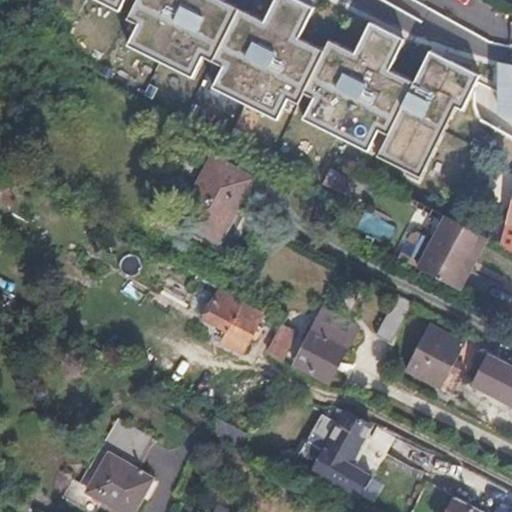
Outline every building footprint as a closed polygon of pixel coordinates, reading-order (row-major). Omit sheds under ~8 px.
[(302,121),(417,182),(472,77),(421,50),(404,82),(384,72),(400,42),(361,22),(349,45),(290,48),(311,8),(296,0),(265,0),(254,22),(211,0),(88,0),(113,13),(119,0),(122,0),(126,66),(207,61),(209,90),(274,124),(299,75),(302,121)] [(511,52),(493,51),(490,123),(511,123),(511,52)] [(432,142),(416,194),(451,205),(467,153),(432,142)] [(181,217),(219,238),(251,179),(213,159),(181,217)] [(328,168),(320,183),(342,195),(350,179),(328,168)] [(432,235),(416,267),(454,286),(479,238),(441,217),(432,235)] [(511,217),(498,243),(511,249),(511,217)] [(396,257),(416,267),(432,235),(418,228),(410,230),(396,257)] [(218,294),(204,321),(226,332),(221,343),(241,354),(261,314),(218,294)] [(374,339),(389,347),(413,302),(397,295),(374,339)] [(321,309),(292,365),(328,384),(357,328),(321,309)] [(281,323),(265,352),(277,364),(295,330),(281,323)] [(430,325),(408,373),(445,390),(467,343),(430,325)] [(484,360),(472,384),(496,396),(508,372),(484,360)] [(332,426),(335,428),(323,449),(349,465),(350,463),(359,447),(355,445),(367,425),(344,412),(339,422),(335,420),(333,424),(332,426)] [(332,426),(333,424),(319,416),(306,442),(307,443),(298,460),(363,495),(373,477),(350,463),(349,465),(323,449),(335,428),(332,426)] [(154,439),(118,418),(88,470),(96,475),(88,491),(124,511),(133,511),(151,479),(137,471),(154,439)] [(406,482),(395,506),(406,511),(408,511),(419,488),(406,482)] [(460,482),(453,495),(457,498),(482,511),(483,511),(484,511),(487,507),(482,505),(478,492),(460,482)] [(480,511),(482,511),(457,498),(449,511),(480,511)]
